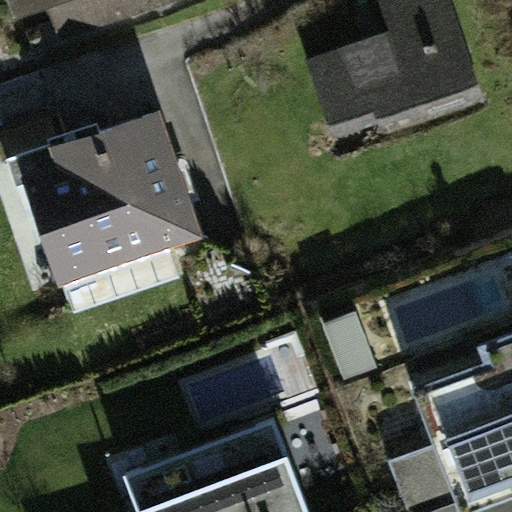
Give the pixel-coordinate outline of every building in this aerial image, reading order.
[(13,0),(18,16),(50,7),(60,39),(141,15),(189,0),(13,0)] [(381,0),(394,40),(309,67),(330,132),(479,84),(452,0),(381,0)] [(50,163),(18,174),(53,276),(199,226),(157,103),(42,142),(50,163)] [(357,318),(324,331),(344,382),(376,370),(357,318)] [(511,361),(403,400),(442,511),(509,511),(511,511),(511,361)] [(309,511),(274,416),(124,472),(138,511),(309,511)]
